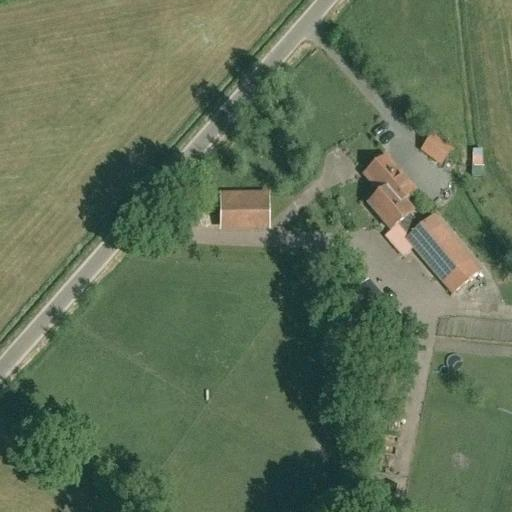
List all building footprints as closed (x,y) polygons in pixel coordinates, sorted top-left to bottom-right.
[(432,134),(419,151),(441,167),(453,150),(432,134)] [(472,150),(472,175),(482,175),(482,150),(472,150)] [(413,213),(403,202),(414,193),(384,160),(364,179),(381,197),(369,207),(392,232),(398,226),(410,240),(407,242),(444,285),(471,262),(434,219),(422,230),(410,216),(413,213)] [(270,193),(220,193),(220,232),(271,231),(270,193)] [(378,351),(400,332),(390,321),(369,340),(378,351)] [(388,489),(382,511),(401,511),(406,493),(388,489)]
